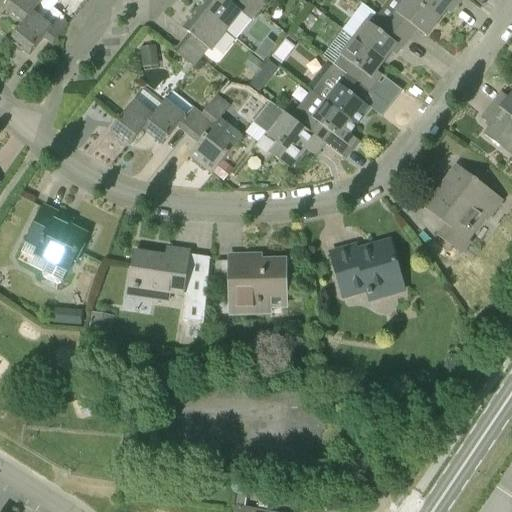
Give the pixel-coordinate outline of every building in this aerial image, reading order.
[(11,0),(3,10),(22,25),(32,13),(33,13),(43,0),(11,0)] [(225,0),(206,0),(198,10),(227,33),(242,13),(251,21),(258,12),(243,0),(237,0),(232,6),(225,0)] [(243,0),(258,12),(266,3),(265,2),(262,0),(243,0)] [(440,20),(413,0),(406,0),(389,23),(409,39),(416,29),(427,37),(440,20)] [(413,0),(440,20),(447,10),(452,14),(462,0),(413,0)] [(342,30),(354,39),(384,62),(392,53),(396,56),(409,39),(389,23),(377,15),(376,16),(361,4),(342,30)] [(189,34),(182,44),(200,58),(208,49),(211,52),(227,33),(198,10),(183,29),(189,34)] [(32,13),(22,25),(10,41),(29,57),(44,38),(53,45),(68,26),(59,19),(52,28),(33,13),(32,13)] [(298,27),(293,33),(298,38),(306,44),(310,38),(303,32),(298,27)] [(298,38),(293,33),(292,33),(289,36),(296,41),(298,38)] [(340,56),(333,65),(369,93),(382,75),(377,72),(384,62),(354,39),(341,56),(340,56)] [(193,67),(200,58),(182,44),(175,52),(193,67)] [(155,47),(140,49),(143,68),(158,66),(155,47)] [(264,65),(252,56),(243,66),(255,76),(264,65)] [(312,93),(319,98),(320,98),(356,125),(369,108),(361,102),(369,93),(333,65),(312,93)] [(265,86),(256,78),(249,87),(259,94),(265,86)] [(501,93),(493,104),(511,118),(511,92),(508,98),(501,93)] [(312,93),(292,119),(324,143),(331,133),(350,148),(356,140),(349,135),(356,125),(320,98),(319,98),(312,93)] [(216,96),(201,115),(186,134),(199,144),(189,156),(212,175),(242,138),(220,120),(230,107),(216,96)] [(131,146),(144,130),(154,118),(153,117),(134,102),(111,130),(131,146)] [(154,118),(144,130),(162,146),(177,127),(186,134),(201,115),(192,108),(185,117),(165,102),(153,117),(154,118)] [(269,117),(276,107),(269,102),(262,112),(269,117)] [(511,118),(493,104),(481,119),(491,126),(484,136),(511,157),(511,118)] [(324,143),(292,119),(287,115),(268,140),(263,136),(254,147),(266,156),(269,151),(291,167),(306,148),(315,155),(324,143)] [(223,162),(213,174),(223,182),(234,170),(223,162)] [(487,222),(503,201),(456,165),(424,208),(446,225),(437,236),(462,255),(471,243),(464,238),(480,217),(487,222)] [(60,283),(66,270),(68,271),(86,235),(69,227),(72,222),(44,208),(27,242),(39,248),(36,255),(49,262),(42,275),(43,278),(56,285),(60,283)] [(404,291),(390,242),(357,251),(356,246),(331,254),(344,298),(368,291),(370,301),(404,291)] [(128,296),(168,302),(170,294),(183,296),(190,252),(173,250),(172,258),(135,252),(128,296)] [(230,297),(216,298),(216,316),(270,315),(270,311),(287,310),(287,293),(286,293),(286,261),(250,261),(250,256),(229,257),(229,262),(215,262),(215,283),(230,283),(230,297)] [(82,311),(69,310),(68,325),(82,326),(82,311)] [(113,317),(92,313),(89,333),(110,336),(113,317)] [(220,335),(219,324),(211,324),(211,335),(220,335)] [(407,378),(395,376),(393,384),(405,387),(407,378)] [(303,386),(181,387),(181,442),(324,441),(324,411),(303,411),(303,386)] [(233,506),(245,509),(249,491),(236,489),(233,506)]
